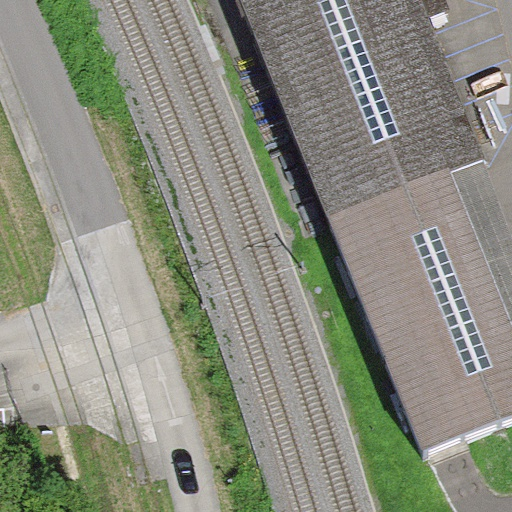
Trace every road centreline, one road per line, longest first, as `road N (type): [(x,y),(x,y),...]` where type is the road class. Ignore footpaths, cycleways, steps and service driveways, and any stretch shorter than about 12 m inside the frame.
road 1 (residential): [(0,0),(139,335)]
road 2 (residential): [(139,335),(193,511)]
road 3 (residential): [(0,359),(139,335)]
